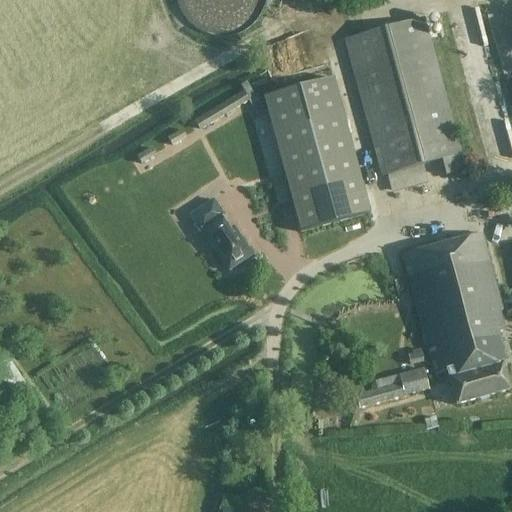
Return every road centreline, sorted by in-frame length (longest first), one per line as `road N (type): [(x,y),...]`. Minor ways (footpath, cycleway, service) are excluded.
road 1 (unclassified): [(276,309),(293,281),(352,250),(511,212)]
road 2 (track): [(273,511),(276,309)]
